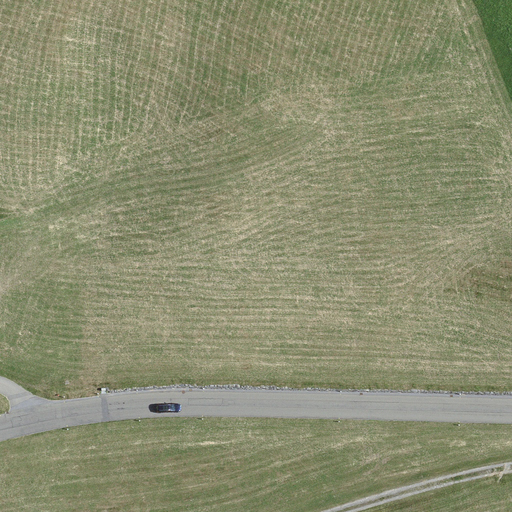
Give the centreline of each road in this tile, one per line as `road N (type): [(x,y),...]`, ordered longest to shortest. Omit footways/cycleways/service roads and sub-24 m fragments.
road 1 (tertiary): [(511,410),(165,403),(0,427)]
road 2 (track): [(511,468),(343,511)]
